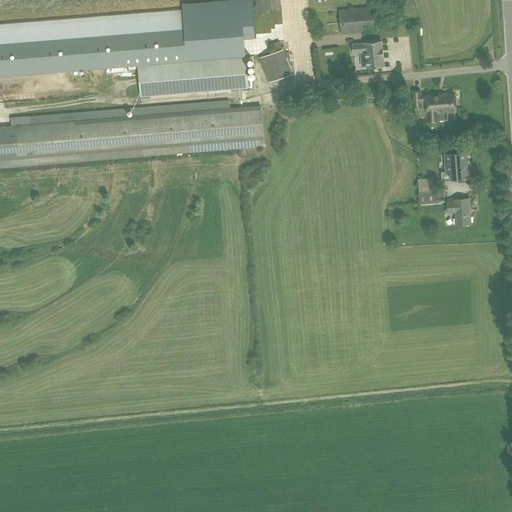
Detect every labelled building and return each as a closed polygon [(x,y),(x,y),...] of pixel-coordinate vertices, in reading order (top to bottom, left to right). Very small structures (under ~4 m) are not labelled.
[(256,0),(257,9),(280,7),(279,0),(256,0)] [(373,31),(371,7),(346,9),(347,11),(340,12),(342,34),(373,31)] [(367,68),(384,66),(383,55),(384,55),(383,49),(382,49),(381,40),(351,43),(352,52),(365,51),(367,68)] [(224,41),(148,44),(149,55),(225,52),(224,41)] [(270,44),(273,52),(260,57),(270,82),(292,73),(283,48),(280,41),(270,44)] [(247,87),(244,58),(140,66),(142,96),(217,90),(217,96),(230,95),(229,89),(247,87)] [(437,112),(456,110),(454,93),(425,95),(425,96),(420,97),(420,90),(413,91),(414,108),(415,108),(415,113),(419,117),(428,116),(428,121),(438,120),(437,112)] [(0,167),(264,146),(261,106),(0,127),(0,167)] [(438,134),(438,142),(451,141),(450,133),(438,134)] [(452,179),(468,178),(466,152),(444,154),(446,172),(452,172),(452,179)] [(437,190),(436,178),(426,179),(418,180),(418,192),(437,190)] [(419,204),(428,203),(438,202),(437,190),(418,192),(419,204)] [(471,224),(469,198),(454,199),(454,200),(447,201),(448,213),(455,212),(456,225),(471,224)]
